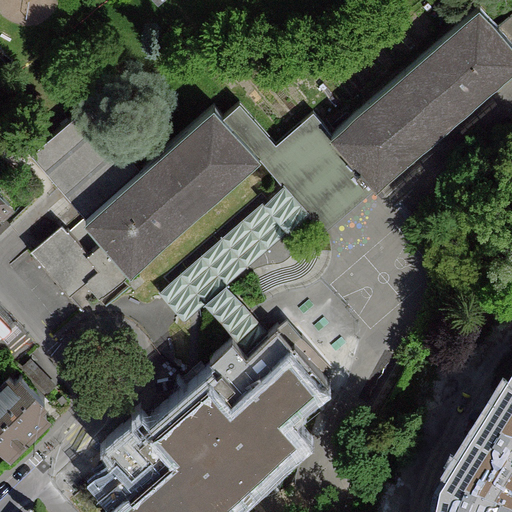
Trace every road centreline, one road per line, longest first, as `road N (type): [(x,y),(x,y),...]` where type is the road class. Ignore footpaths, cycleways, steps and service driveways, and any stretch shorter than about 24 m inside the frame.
road 1 (residential): [(94,421),(140,380),(146,346),(140,331),(106,319),(84,325),(72,340),(98,403)]
road 2 (residential): [(3,511),(94,421)]
